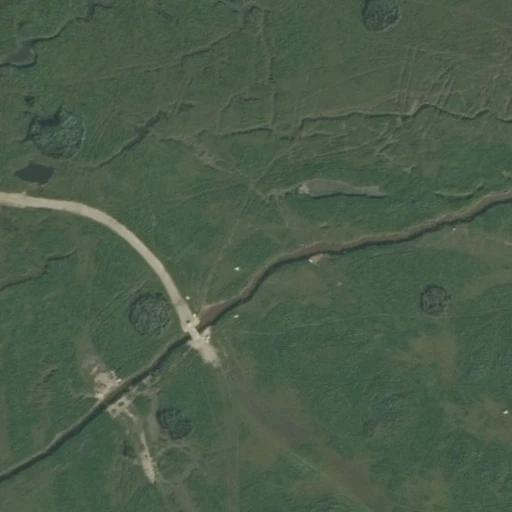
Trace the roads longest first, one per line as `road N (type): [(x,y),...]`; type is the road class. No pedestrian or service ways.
road 1 (track): [(233,499),(231,408),(153,263)]
road 2 (track): [(0,194),(94,216),(153,263)]
